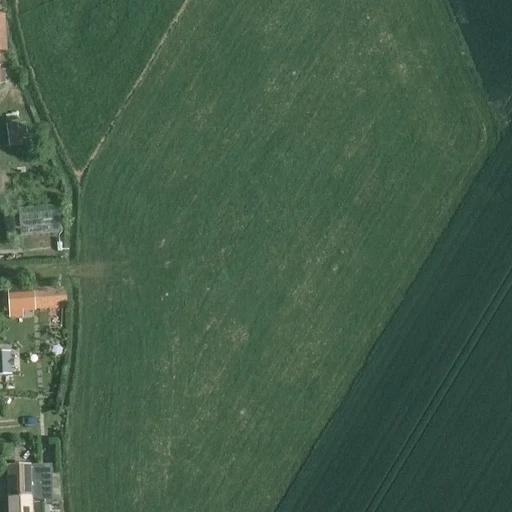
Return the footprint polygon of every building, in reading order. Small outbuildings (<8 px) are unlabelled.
[(64,203),(40,208),(41,216),(65,212),(64,203)] [(9,313),(33,313),(33,291),(9,291),(9,313)] [(0,376),(9,376),(9,369),(13,368),(13,362),(8,362),(8,355),(0,355),(0,376)] [(4,473),(6,501),(28,499),(28,504),(39,503),(47,503),(45,472),(4,473)] [(28,499),(6,501),(6,511),(39,511),(39,503),(28,504),(28,499)]
